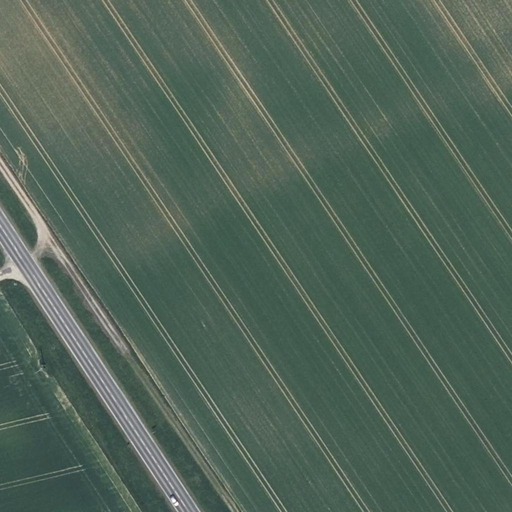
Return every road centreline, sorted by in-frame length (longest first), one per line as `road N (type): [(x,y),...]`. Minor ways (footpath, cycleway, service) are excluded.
road 1 (primary): [(189,511),(24,263)]
road 2 (track): [(238,511),(128,349)]
